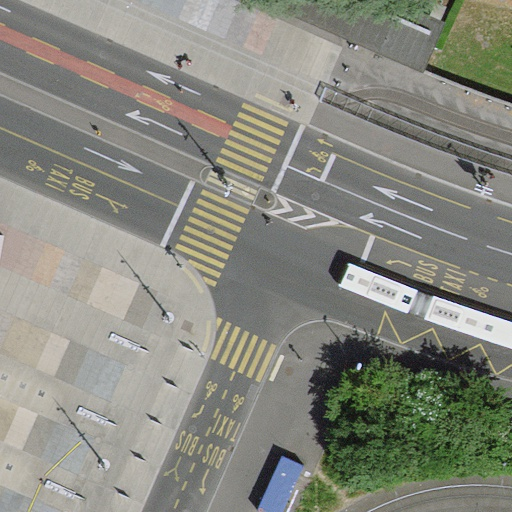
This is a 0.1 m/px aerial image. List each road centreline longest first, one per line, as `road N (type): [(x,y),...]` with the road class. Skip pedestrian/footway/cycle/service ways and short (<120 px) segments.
road 1 (primary): [(0,87),(305,219)]
road 2 (primary): [(511,299),(305,219)]
